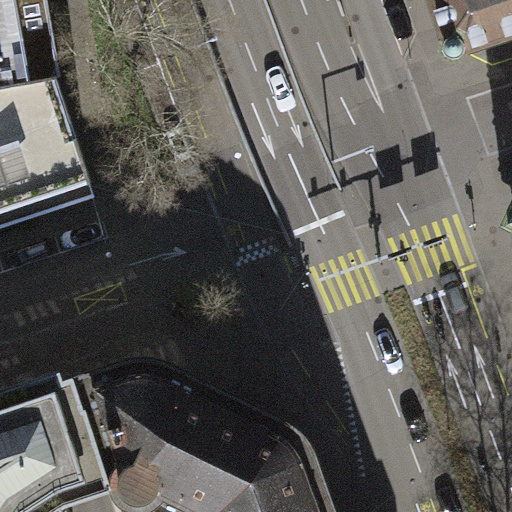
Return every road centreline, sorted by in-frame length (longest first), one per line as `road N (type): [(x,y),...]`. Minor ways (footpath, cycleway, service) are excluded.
road 1 (primary): [(229,0),(344,279),(395,440)]
road 2 (primary): [(511,469),(406,200)]
road 3 (residential): [(236,217),(340,397),(395,440)]
road 4 (residential): [(236,217),(0,296)]
road 5 (residential): [(158,0),(236,217)]
road 6 (primary): [(406,200),(328,68),(302,0)]
road 7 (residential): [(399,156),(365,0)]
